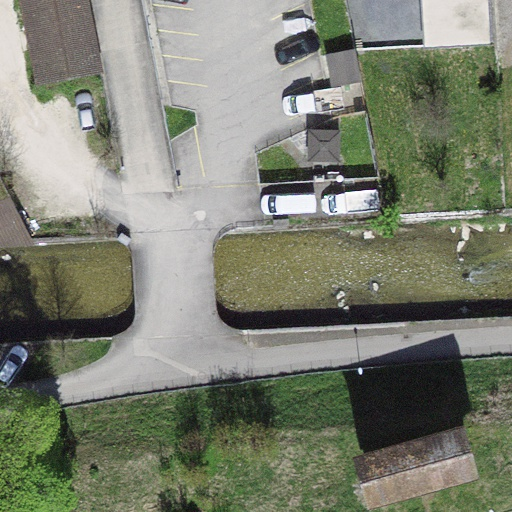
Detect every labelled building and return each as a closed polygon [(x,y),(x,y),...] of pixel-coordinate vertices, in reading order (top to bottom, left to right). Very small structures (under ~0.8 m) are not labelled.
[(22,0),(39,83),(98,71),(84,0),(22,0)] [(421,0),(425,49),(487,45),(484,0),(421,0)] [(352,55),(327,59),(331,87),(356,83),(352,55)] [(339,133),(309,133),(309,162),(338,162),(339,133)] [(0,200),(9,196),(0,177),(0,200)] [(364,461),(374,498),(467,472),(457,435),(364,461)]
